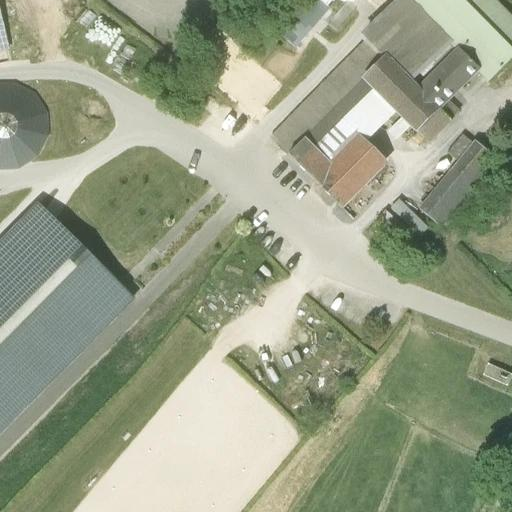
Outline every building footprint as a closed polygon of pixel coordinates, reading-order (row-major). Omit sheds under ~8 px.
[(66,0),(10,0),(24,45),(88,25),(80,0),(66,0),(67,0),(66,0)] [(330,9),(319,0),(305,0),(277,32),(296,49),(330,9)] [(405,0),(365,40),(367,42),(386,62),(389,59),(414,84),(455,44),(410,0),(405,0)] [(490,79),(511,56),(511,49),(462,0),(410,0),(455,44),(460,49),(483,72),(490,79)] [(511,17),(494,0),(462,0),(511,49),(511,17)] [(0,54),(9,53),(0,11),(0,54)] [(271,139),(290,158),(306,142),(366,82),(386,62),(367,42),(302,107),(271,139)] [(483,72),(460,49),(419,89),(443,113),(483,72)] [(386,62),(366,82),(377,94),(419,136),(443,113),(419,89),(414,84),(389,59),(386,62)] [(0,168),(4,170),(19,168),(33,162),(44,151),(50,137),(51,123),(48,110),(41,98),(31,89),(18,83),(4,82),(0,82),(0,168)] [(359,112),(377,94),(366,82),(306,142),(316,151),(357,110),(359,112)] [(378,131),(359,112),(357,110),(316,151),(334,169),(362,141),(365,144),(378,131)] [(452,124),(443,113),(419,136),(429,146),(452,124)] [(365,144),(362,141),(334,169),(316,151),(306,142),(290,158),(343,211),(388,166),(365,144)] [(492,158),(477,145),(456,170),(472,183),(479,174),(492,158)] [(456,170),(421,212),(444,232),(480,189),(472,183),(456,170)] [(487,180),(479,174),(472,183),(480,189),(487,180)] [(48,220),(38,210),(0,248),(0,434),(131,301),(48,220)] [(405,230),(387,213),(379,222),(398,239),(405,230)] [(213,330),(231,310),(223,302),(204,323),(213,330)]
